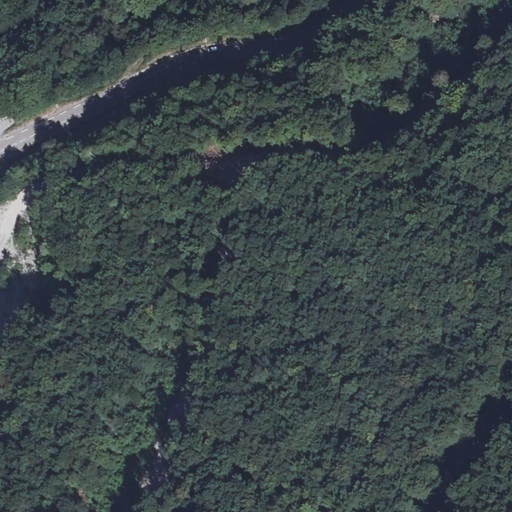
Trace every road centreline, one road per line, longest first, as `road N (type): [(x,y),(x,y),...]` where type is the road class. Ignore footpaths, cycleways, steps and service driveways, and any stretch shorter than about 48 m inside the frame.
road 1 (secondary): [(0,150),(179,61),(296,38),(359,0)]
road 2 (track): [(117,92),(149,51),(310,0)]
road 3 (unclassified): [(142,0),(0,128)]
